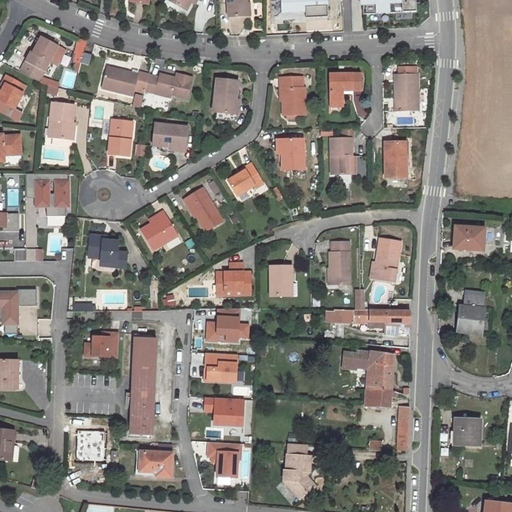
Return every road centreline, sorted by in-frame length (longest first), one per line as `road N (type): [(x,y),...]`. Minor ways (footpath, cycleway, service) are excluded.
road 1 (residential): [(61,326),(95,315),(172,316),(186,332),(181,424),(203,506)]
road 2 (residential): [(61,326),(58,481),(74,495),(203,506)]
road 3 (residential): [(105,194),(137,203),(248,137),(259,120),(263,52)]
road 4 (residential): [(26,0),(143,43),(263,52)]
road 5 (tertiary): [(446,42),(430,218)]
road 6 (tertiary): [(430,218),(429,369)]
road 7 (residential): [(430,218),(389,215),(282,235)]
road 8 (tertiary): [(429,369),(419,511)]
